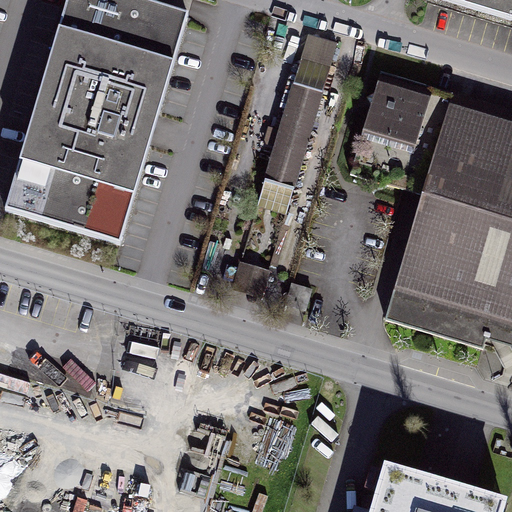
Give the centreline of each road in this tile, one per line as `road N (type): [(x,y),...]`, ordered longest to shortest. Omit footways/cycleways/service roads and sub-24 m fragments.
road 1 (unclassified): [(0,262),(511,417)]
road 2 (unclassified): [(260,0),(511,75)]
